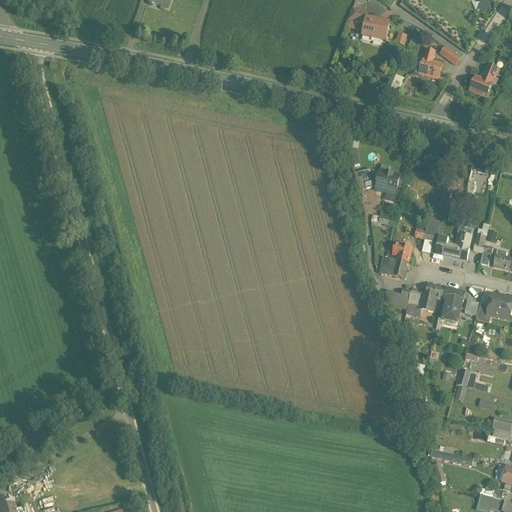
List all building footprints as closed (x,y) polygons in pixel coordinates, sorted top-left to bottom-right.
[(149,0),(149,3),(169,9),(171,0),(149,0)] [(491,6),(483,1),(478,9),(486,14),(491,6)] [(353,10),(348,22),(365,26),(363,38),(386,43),(390,26),(363,20),(365,13),(353,10)] [(399,36),(396,44),(404,47),(406,38),(399,36)] [(455,67),(460,60),(445,50),(440,56),(455,67)] [(436,54),(427,51),(424,62),(423,62),(419,77),(439,82),(443,65),(433,62),(436,54)] [(479,80),(476,78),(469,94),(487,101),(493,86),(496,87),(498,82),(495,81),(499,70),(488,66),(485,74),(482,72),(479,80)] [(380,173),(369,171),(361,173),(366,190),(373,188),(377,189),(380,173)] [(376,191),(396,195),(400,178),(380,173),(377,189),(376,191)] [(373,217),(371,223),(393,229),(395,223),(373,217)] [(417,239),(433,243),(436,227),(427,225),(428,220),(422,219),(417,239)] [(456,245),(450,243),(451,239),(440,237),(435,256),(452,260),(456,245)] [(456,245),(452,260),(467,264),(473,242),(463,240),(461,246),(456,245)] [(482,267),(489,269),(494,252),(488,250),(489,243),(479,241),(476,253),(485,255),(482,267)] [(397,262),(409,265),(412,249),(395,245),(392,257),(398,258),(397,262)] [(511,272),(511,259),(507,259),(508,254),(497,251),(492,271),(511,276),(511,272)] [(380,275),(405,281),(409,265),(397,262),(383,259),(380,275)] [(444,290),(428,286),(426,297),(424,297),(421,310),(421,311),(422,312),(433,314),(436,300),(442,302),(444,290)] [(457,305),(460,293),(444,290),(442,302),(447,303),(443,321),(458,325),(461,306),(457,305)] [(418,309),(421,295),(403,292),(402,298),(387,295),(384,308),(407,313),(408,307),(418,309)] [(511,309),(511,301),(492,297),(490,308),(488,317),(491,317),(509,321),(511,309)] [(476,318),(479,305),(468,303),(465,315),(476,318)] [(488,317),(490,308),(481,306),(476,322),(489,325),(491,317),(488,317)] [(418,309),(408,307),(407,313),(406,317),(420,320),(422,312),(421,311),(421,310),(418,309)] [(458,387),(466,389),(470,375),(462,373),(458,387)] [(467,392),(459,390),(456,402),(463,404),(467,392)] [(495,406),(481,402),(479,409),(493,413),(495,406)] [(511,443),(511,434),(495,431),(492,438),(497,440),(495,445),(504,447),(506,442),(511,443)] [(511,470),(507,469),(503,484),(511,487),(511,470)] [(506,511),(509,504),(511,496),(495,492),(493,500),(491,500),(487,511),(506,511)]
